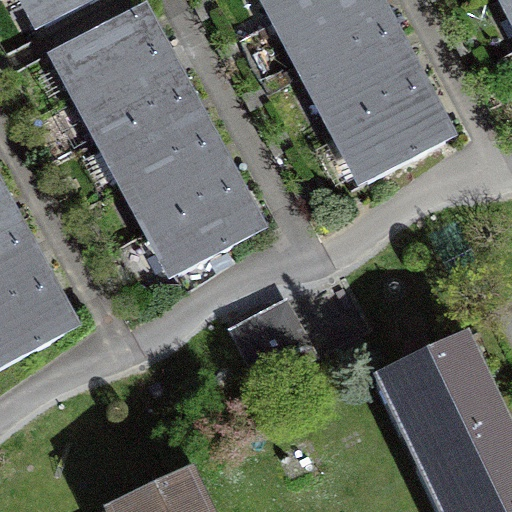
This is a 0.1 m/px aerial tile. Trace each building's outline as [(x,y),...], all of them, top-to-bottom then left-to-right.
[(28,0),(44,29),(97,0),(28,0)] [(268,0),(280,21),(319,0),(268,0)] [(309,75),(387,34),(368,0),(319,0),(280,21),(309,75)] [(79,94),(157,53),(136,15),(59,57),(79,94)] [(338,130),(415,88),(387,34),(309,75),(338,130)] [(104,140),(181,98),(157,53),(79,94),(104,140)] [(415,88),(338,130),(367,185),(445,144),(415,88)] [(128,185),(206,144),(181,98),(104,140),(128,185)] [(153,231),(230,189),(206,144),(128,185),(153,231)] [(230,189),(153,231),(178,277),(255,236),(230,189)] [(0,251),(19,242),(0,207),(0,251)] [(0,251),(0,310),(43,287),(19,242),(0,251)] [(43,287),(0,310),(0,370),(68,333),(43,287)] [(511,511),(511,460),(457,346),(388,378),(413,431),(405,434),(422,470),(431,466),(452,511),(511,511)] [(197,511),(181,477),(112,510),(113,511),(197,511)]
